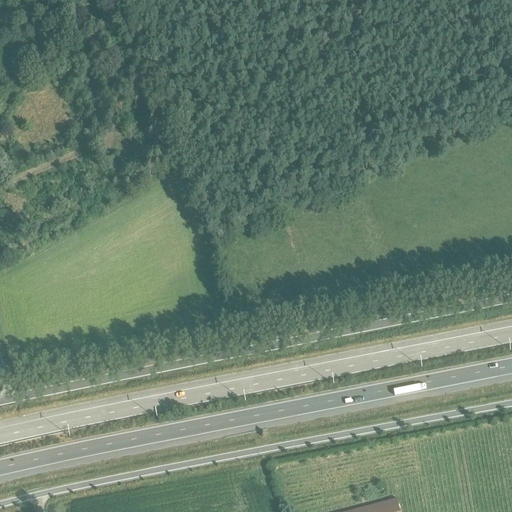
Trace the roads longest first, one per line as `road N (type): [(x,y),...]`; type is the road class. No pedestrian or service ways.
road 1 (motorway): [(511,334),(0,437)]
road 2 (motorway): [(0,468),(511,366)]
road 3 (unclassified): [(511,401),(0,502)]
road 4 (tertiary): [(511,300),(10,402)]
